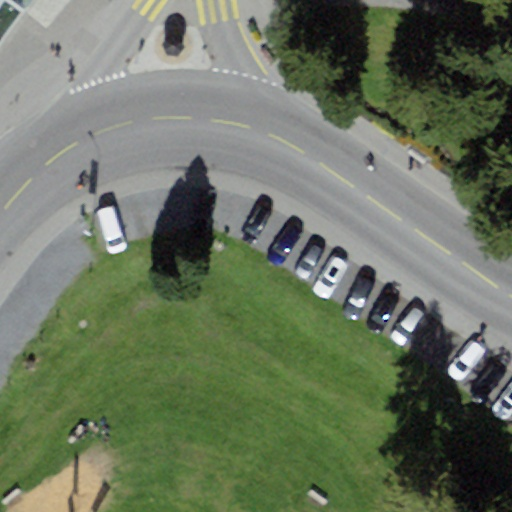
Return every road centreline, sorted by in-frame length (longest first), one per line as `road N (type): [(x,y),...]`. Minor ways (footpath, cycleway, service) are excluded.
road 1 (secondary): [(511,298),(288,142),(269,137)]
road 2 (secondary): [(269,137),(217,120),(129,120),(49,153)]
road 3 (residential): [(148,0),(49,153)]
road 4 (residential): [(269,137),(222,0)]
